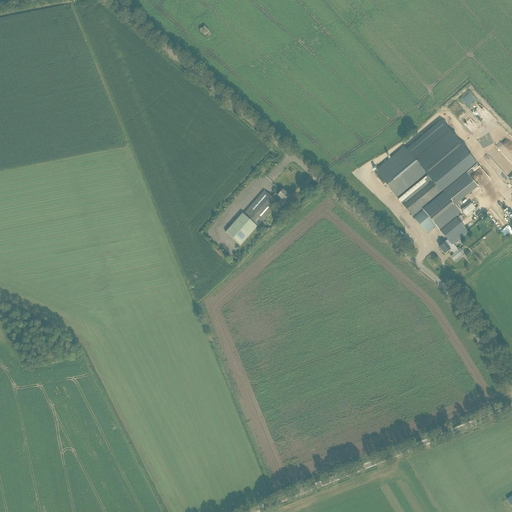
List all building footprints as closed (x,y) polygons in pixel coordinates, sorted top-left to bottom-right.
[(202,33),(205,35),(209,32),(205,27),(202,29),(201,29),(200,30),(200,31),(201,33),(202,33)] [(405,147),(376,172),(377,174),(377,175),(377,176),(377,177),(377,178),(378,178),(378,179),(380,181),(380,182),(381,182),(382,182),(382,183),(383,183),(384,183),(385,183),(385,184),(397,198),(426,173),(425,171),(460,143),(442,121),(407,150),(405,147)] [(431,179),(402,204),(412,216),(424,205),(426,208),(413,219),(414,220),(415,219),(427,234),(436,226),(439,230),(460,212),(445,192),(430,205),(428,202),(476,163),(460,143),(425,171),(426,173),(431,179)] [(227,232),(241,245),(278,203),(282,199),(285,201),(286,200),(289,196),(283,190),(278,196),(275,193),(271,197),(264,191),(244,214),(243,213),(227,232)] [(461,211),(466,216),(476,208),(471,203),(461,211)] [(287,204),(282,210),(285,213),(291,207),(287,204)] [(445,254),(450,250),(452,248),(453,250),(456,247),(453,244),(468,232),(455,218),(439,230),(447,240),(444,243),(445,243),(440,248),(445,254)] [(501,225),(498,228),(505,236),(509,233),(501,225)] [(454,260),(463,252),(461,249),(451,257),(454,260)]
